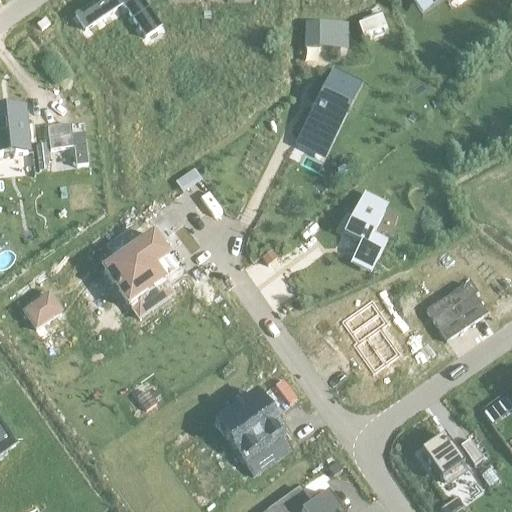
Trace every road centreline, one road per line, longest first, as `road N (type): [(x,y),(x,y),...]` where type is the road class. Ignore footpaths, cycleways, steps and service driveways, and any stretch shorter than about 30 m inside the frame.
road 1 (residential): [(226,257),(347,437)]
road 2 (residential): [(511,329),(347,437)]
